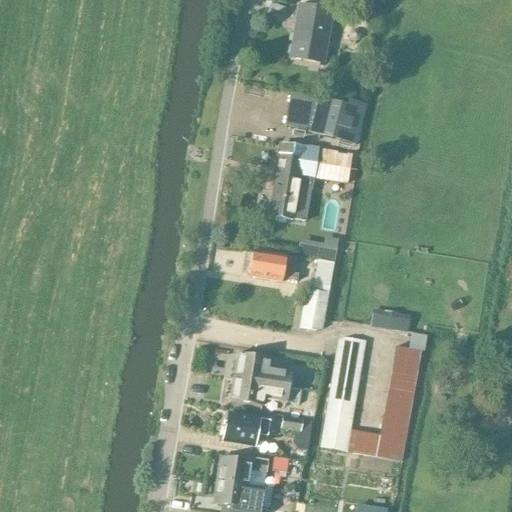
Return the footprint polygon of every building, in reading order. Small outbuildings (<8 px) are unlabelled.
[(322,65),(331,12),(298,6),(298,7),(296,7),(291,32),(293,32),(288,59),(322,65)] [(354,146),(365,106),(347,101),(346,106),(317,98),(307,133),(354,146)] [(345,185),(350,158),(334,155),(285,147),(283,158),(278,157),(268,217),(291,221),(299,177),(345,185)] [(296,283),(297,275),(293,275),(295,260),(252,252),(250,265),(248,267),(247,272),(249,274),(248,278),(280,284),(281,278),(287,279),(287,281),(296,283)] [(319,334),(327,282),(331,264),(317,262),(311,291),(306,290),(298,330),(319,334)] [(319,449),(345,453),(400,464),(420,352),(394,349),(378,437),(349,431),(364,343),(346,340),(337,342),(319,449)] [(236,355),(232,379),(264,385),(276,387),(288,389),(291,372),(279,370),(279,374),(266,372),(268,360),(236,355)] [(260,408),(262,397),(274,399),(274,402),(286,404),(298,406),(301,391),(288,389),(276,387),(264,385),(232,379),(228,402),(260,408)] [(265,437),(268,423),(226,416),(221,442),(253,447),(255,435),(265,437)] [(299,433),(301,422),(281,418),(279,429),(299,433)] [(293,461),(295,449),(275,445),(273,457),(293,461)] [(219,458),(215,482),(246,487),(263,489),(265,474),(267,462),(249,459),(248,463),(219,458)] [(285,474),(286,462),(272,460),(271,472),(285,474)] [(215,482),(212,505),(234,508),(233,511),(259,511),(261,503),(263,489),(246,487),(215,482)]
